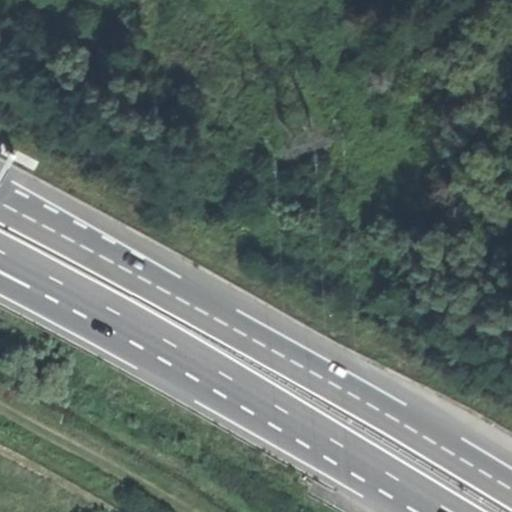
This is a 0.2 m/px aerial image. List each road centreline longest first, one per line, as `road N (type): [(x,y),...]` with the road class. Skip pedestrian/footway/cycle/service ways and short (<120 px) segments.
road 1 (track): [(0,34),(328,207),(306,95),(226,0)]
road 2 (trunk): [(511,489),(0,204)]
road 3 (trunk): [(114,311),(452,511)]
road 4 (track): [(0,395),(212,511)]
road 5 (trunk): [(0,252),(114,311)]
